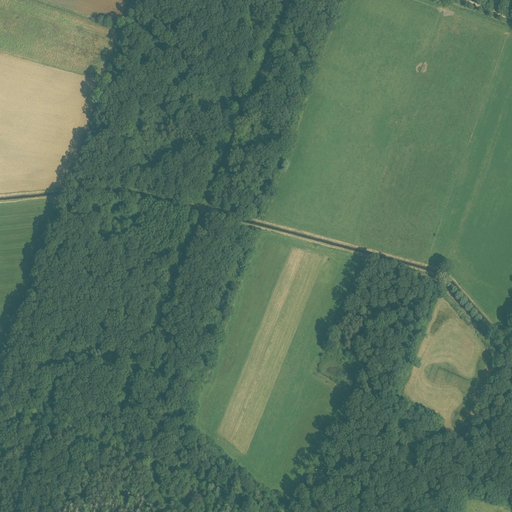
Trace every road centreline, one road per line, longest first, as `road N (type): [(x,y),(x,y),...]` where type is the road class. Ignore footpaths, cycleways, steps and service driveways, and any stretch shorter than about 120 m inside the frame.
road 1 (track): [(0,413),(274,511)]
road 2 (track): [(449,511),(505,347)]
